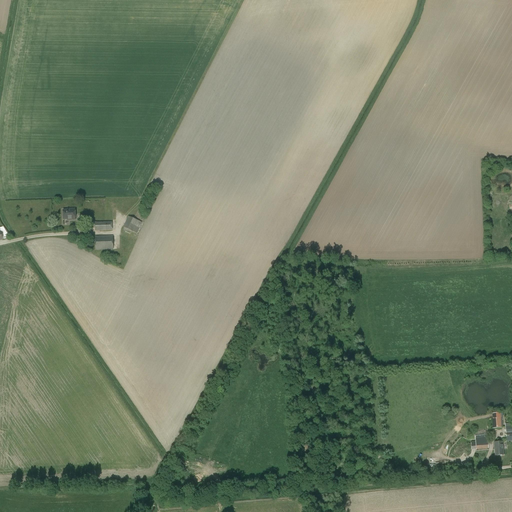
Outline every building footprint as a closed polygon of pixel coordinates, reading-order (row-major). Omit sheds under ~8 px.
[(76,220),(75,209),(70,209),(70,210),(63,210),(64,219),(70,219),(70,220),(76,220)] [(137,233),(142,222),(128,216),(123,227),(137,233)] [(112,222),(94,222),(94,230),(112,230),(112,222)] [(0,227),(0,229),(0,231),(0,240),(3,240),(11,238),(3,227),(0,227)] [(95,250),(113,249),(113,236),(95,236),(95,250)] [(492,428),(501,428),(500,417),(492,418),(492,428)] [(476,450),(488,449),(487,437),(485,437),(485,439),(475,440),(476,450)] [(495,456),(503,455),(502,442),(494,443),(495,456)]
